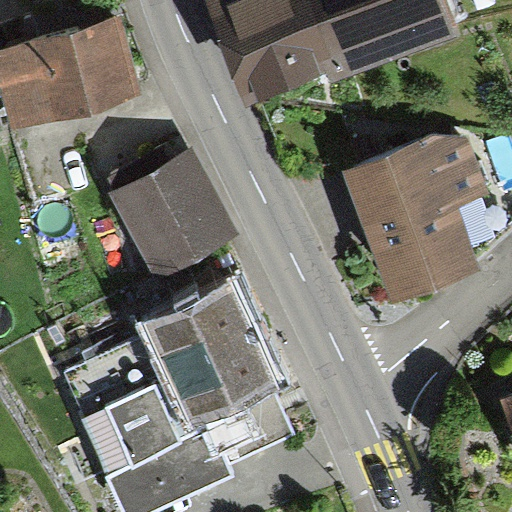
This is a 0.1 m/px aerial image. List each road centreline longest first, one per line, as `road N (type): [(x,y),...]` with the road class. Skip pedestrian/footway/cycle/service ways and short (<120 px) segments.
road 1 (tertiary): [(357,385),(172,0)]
road 2 (residential): [(357,385),(385,373),(511,264)]
road 3 (tertiary): [(409,511),(357,385)]
